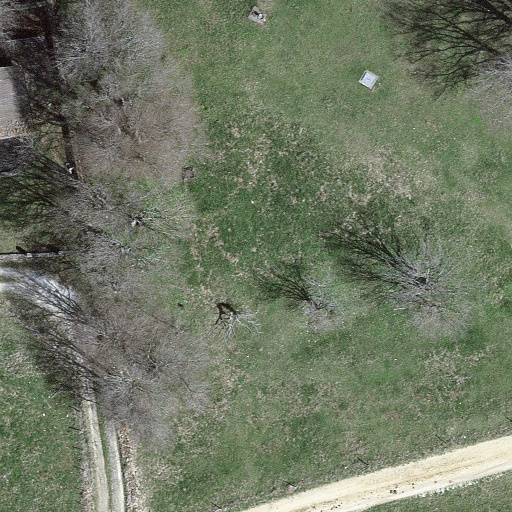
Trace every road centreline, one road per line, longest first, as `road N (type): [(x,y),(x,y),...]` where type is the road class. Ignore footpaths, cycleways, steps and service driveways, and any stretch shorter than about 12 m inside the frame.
road 1 (track): [(0,280),(64,304),(84,347),(113,511)]
road 2 (track): [(324,511),(511,455)]
